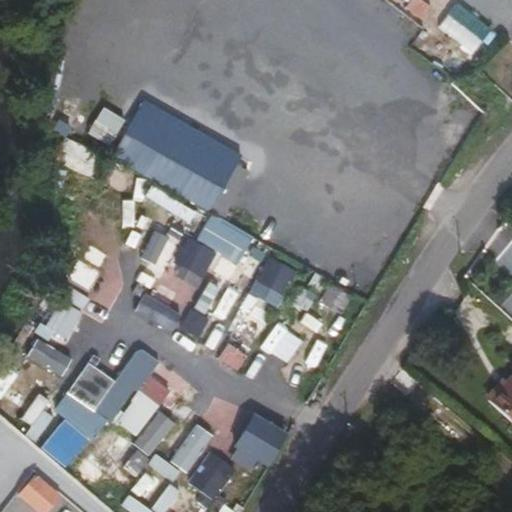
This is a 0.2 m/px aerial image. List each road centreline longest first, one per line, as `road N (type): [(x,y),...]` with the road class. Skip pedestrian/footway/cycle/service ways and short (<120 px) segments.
road 1 (residential): [(511,157),(416,266),(285,511)]
road 2 (unknown): [(326,434),(162,353),(140,329),(126,270)]
